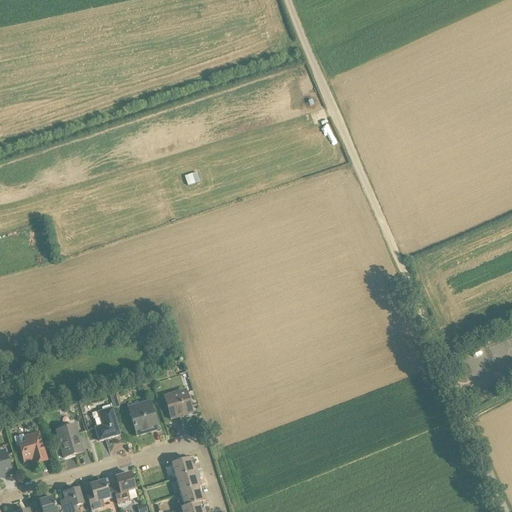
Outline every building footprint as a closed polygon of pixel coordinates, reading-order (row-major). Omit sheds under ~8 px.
[(184,176),(186,186),(200,182),(197,173),(184,176)] [(185,391),(164,398),(171,421),(192,414),(185,391)] [(157,429),(149,402),(127,408),(129,415),(136,438),(145,435),(144,432),(157,429)] [(102,409),(103,412),(98,414),(102,427),(95,429),(99,443),(119,436),(110,407),(102,409)] [(83,454),(75,427),(56,433),(64,459),(83,454)] [(17,449),(19,448),(24,463),(32,461),(33,466),(46,462),(38,435),(24,439),(23,436),(14,439),(17,449)] [(0,476),(3,475),(4,478),(11,476),(4,452),(0,453),(0,476)] [(175,480),(193,475),(196,474),(194,467),(191,468),(189,460),(192,460),(191,459),(171,465),(175,480)] [(118,490),(113,491),(112,491),(114,498),(116,505),(129,501),(126,494),(134,491),(129,475),(115,479),(118,490)] [(180,495),(198,489),(201,488),(198,481),(195,482),(193,475),(175,480),(180,495)] [(101,502),(114,498),(112,491),(113,491),(112,490),(106,492),(103,483),(95,485),(95,488),(90,489),(92,497),(86,498),(90,511),(92,511),(103,509),(101,502)] [(198,489),(180,495),(184,508),(179,510),(180,511),(198,505),(205,503),(203,495),(200,496),(198,489)] [(59,503),(61,507),(62,511),(75,511),(74,508),(82,506),(78,491),(63,495),(65,502),(60,503),(59,503)] [(62,511),(61,507),(55,509),(52,498),(38,503),(41,511),(38,511),(62,511)]
